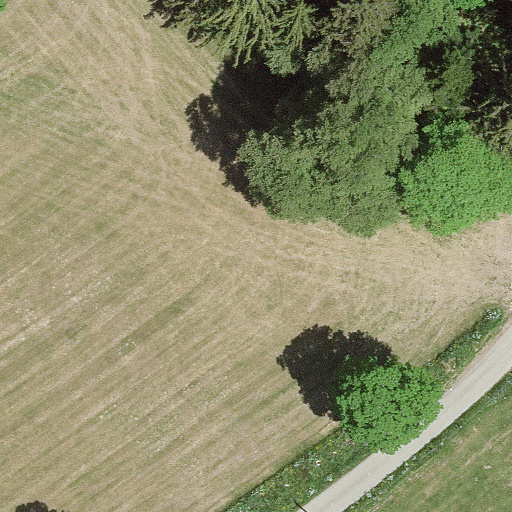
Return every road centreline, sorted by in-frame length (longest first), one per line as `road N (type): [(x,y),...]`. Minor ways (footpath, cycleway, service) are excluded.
road 1 (track): [(178,0),(224,85),(314,196),(410,248),(511,278)]
road 2 (unclassified): [(318,511),(443,414),(511,347)]
